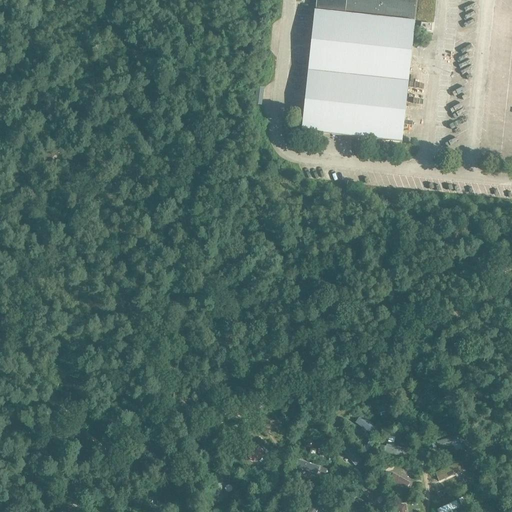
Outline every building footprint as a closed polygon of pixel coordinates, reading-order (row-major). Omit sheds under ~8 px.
[(303,121),(301,132),(321,134),(352,137),(402,143),(402,142),(406,107),(406,106),(411,58),(412,47),(415,22),(414,22),(416,1),(402,0),(316,0),(316,3),(315,11),(314,11),(312,36),(312,37),(311,46),(311,48),(305,96),(305,97),(304,106),(304,107),(303,119),(303,121)] [(421,23),(420,30),(431,32),(432,24),(421,23)] [(255,104),(261,105),(263,89),(257,88),(255,104)] [(418,403),(424,409),(440,393),(434,387),(418,403)] [(376,406),(378,414),(380,413),(381,418),(388,416),(387,411),(390,411),(390,412),(394,411),(394,409),(397,408),(395,401),(376,406)] [(357,422),(362,427),(361,428),(364,431),(365,429),(372,435),(376,429),(361,417),(357,422)] [(452,417),(432,425),(435,432),(455,424),(452,417)] [(439,450),(461,443),(458,435),(436,442),(439,450)] [(255,442),(245,454),(254,461),(264,451),(270,456),(276,450),(263,438),(258,445),(255,442)] [(327,457),(328,438),(321,438),(320,456),(327,457)] [(408,450),(386,444),(384,453),(406,458),(408,450)] [(362,461),(348,445),(342,450),(355,466),(362,461)] [(298,460),(295,468),(317,475),(319,467),(298,460)] [(435,473),(439,482),(463,471),(459,462),(435,473)] [(259,466),(255,470),(260,474),(264,471),(259,466)] [(223,501),(221,480),(223,480),(222,472),(207,474),(208,482),(210,481),(212,502),(223,501)] [(389,480),(406,490),(410,483),(393,473),(389,480)] [(172,505),(169,484),(155,486),(158,507),(172,505)] [(379,507),(375,499),(376,498),(374,494),(372,495),(370,491),(364,494),(374,510),(379,507)] [(283,511),(287,508),(289,505),(292,502),(285,497),(272,511),(283,511)] [(316,511),(319,507),(321,508),(323,504),(321,503),(323,501),(316,497),(307,511),(316,511)] [(376,500),(379,505),(384,502),(381,497),(376,500)] [(437,511),(449,511),(452,511),(454,511),(457,511),(456,509),(459,507),(456,501),(436,510),(437,511)]
